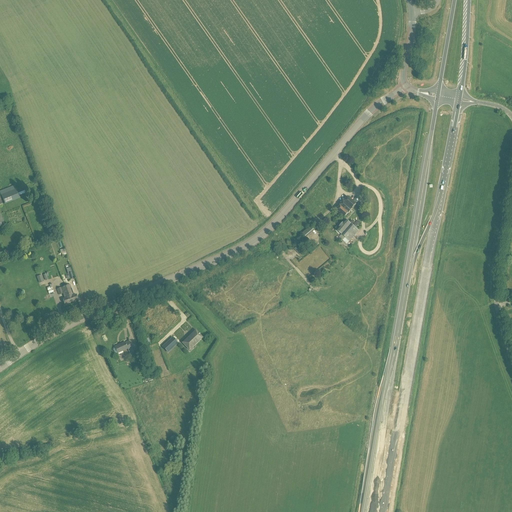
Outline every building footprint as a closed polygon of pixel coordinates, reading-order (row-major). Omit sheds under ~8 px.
[(16,186),(0,190),(0,193),(3,206),(20,202),(16,186)] [(336,210),(344,218),(348,213),(348,214),(352,209),(356,205),(347,197),(343,202),(343,201),(339,206),(336,210)] [(337,231),(342,235),(339,238),(347,244),(358,231),(346,221),(343,224),(340,227),(340,228),(337,231)] [(297,246),(302,251),(311,244),(306,238),(297,246)] [(65,287),(71,303),(78,300),(76,295),(74,296),(70,285),(65,287)] [(71,303),(65,287),(57,290),(59,295),(63,293),(65,299),(62,300),(64,305),(71,303)] [(182,343),(189,351),(201,339),(194,331),(182,343)] [(177,343),(172,338),(163,347),(168,352),(177,343)] [(113,349),(113,350),(114,352),(115,353),(116,353),(117,353),(127,349),(128,350),(130,349),(131,348),(128,342),(125,343),(125,342),(114,347),(113,348),(113,349)]
